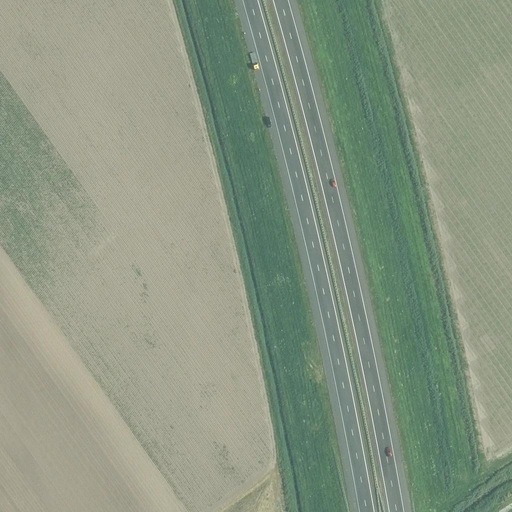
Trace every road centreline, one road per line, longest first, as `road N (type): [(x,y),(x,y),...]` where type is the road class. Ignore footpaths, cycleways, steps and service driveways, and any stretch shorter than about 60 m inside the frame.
road 1 (motorway): [(248,0),(323,298),(363,511)]
road 2 (motorway): [(399,511),(357,289),(284,0)]
